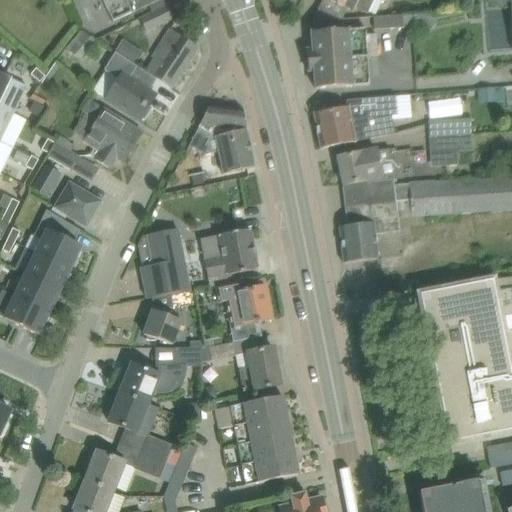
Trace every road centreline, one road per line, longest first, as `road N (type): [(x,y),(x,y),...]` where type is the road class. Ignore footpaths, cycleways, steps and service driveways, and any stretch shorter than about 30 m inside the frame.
road 1 (secondary): [(358,511),(277,115),(238,0)]
road 2 (residential): [(68,393),(161,157),(219,66),(223,43),(205,0)]
road 3 (residential): [(23,511),(68,393)]
